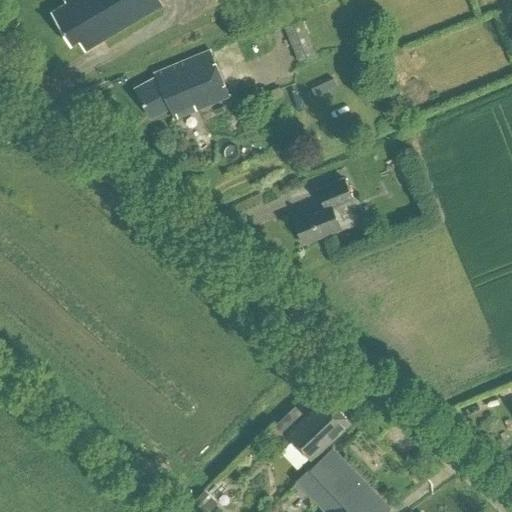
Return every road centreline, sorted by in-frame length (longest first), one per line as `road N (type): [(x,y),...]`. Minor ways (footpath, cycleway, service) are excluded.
road 1 (tertiary): [(511,507),(0,50)]
road 2 (track): [(290,81),(299,123),(281,159),(174,208)]
